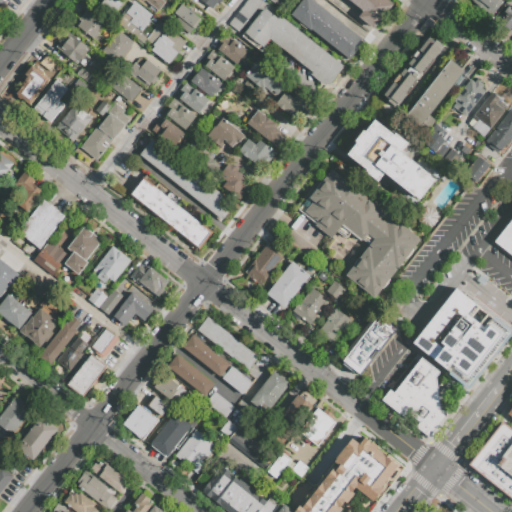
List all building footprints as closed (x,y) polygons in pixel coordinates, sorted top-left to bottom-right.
[(0,0),(9,0),(4,8),(0,5),(0,0)] [(132,0),(124,11),(122,10),(118,15),(116,14),(113,18),(100,8),(105,1),(103,0),(132,0)] [(134,0),(117,23),(143,43),(146,40),(157,25),(149,19),(152,14),(134,0)] [(162,0),(165,2),(161,7),(158,11),(144,0),(143,2),(140,0),(162,0)] [(222,0),(218,5),(216,4),(211,10),(199,0),(222,0)] [(247,0),(256,0),(264,6),(253,19),(251,17),(248,19),(251,21),(243,31),(241,29),(238,32),(228,24),(247,0)] [(301,0),(311,0),(365,41),(349,61),(307,28),(306,29),(299,24),(300,23),(290,15),(301,0)] [(369,0),(348,0),(362,10),(369,0)] [(369,0),(362,10),(358,17),(374,29),(393,4),(388,0),(369,0)] [(501,0),(501,1),(504,3),(494,17),(469,0),(501,0)] [(182,4),(201,19),(197,25),(189,34),(179,26),(181,24),(175,20),(177,17),(173,14),(182,4)] [(89,6),(109,21),(98,34),(101,36),(96,42),(77,26),(81,21),(79,19),(89,6)] [(161,7),(173,16),(167,23),(156,14),(158,11),(161,7)] [(264,8),(277,18),(279,16),(344,67),(329,85),(326,83),(324,86),(311,75),(312,73),(270,39),(261,51),(242,35),(264,8)] [(511,9),(510,8),(500,21),(511,30),(511,9)] [(160,21),(157,25),(146,40),(154,46),(151,50),(169,65),(187,42),(160,21)] [(118,30),(102,51),(118,63),(135,42),(118,30)] [(89,48),(85,54),(90,58),(83,66),(78,62),(76,65),(55,48),(68,31),(89,48)] [(428,37),(434,41),(435,39),(442,45),(439,49),(441,50),(433,60),(434,60),(424,74),(422,72),(417,78),(419,80),(407,95),(406,94),(397,105),(397,104),(394,107),(387,101),(388,99),(383,95),(384,93),(382,92),(388,85),(389,86),(392,82),(390,81),(397,72),(399,73),(403,68),(404,70),(408,65),(407,64),(410,59),(409,58),(417,47),(419,48),(422,45),(420,43),(425,37),(427,38),(428,37)] [(217,50),(237,65),(247,51),(233,40),(228,46),(223,42),(217,50)] [(204,66),(224,81),(235,67),(212,50),(206,57),(209,59),(204,66)] [(40,63),(50,71),(56,63),(46,55),(40,63)] [(147,59),(140,67),(134,62),(129,70),(147,84),(150,81),(153,83),(158,77),(155,75),(160,69),(147,59)] [(450,59),(405,115),(426,132),(436,121),(429,115),(453,84),(457,88),(468,74),(450,59)] [(255,61),(281,81),(280,83),(282,85),(274,96),(262,87),(260,89),(244,76),(255,61)] [(32,65),(36,68),(37,67),(44,72),(43,74),(50,80),(29,107),(15,96),(27,80),(23,76),(32,65)] [(141,89),(130,103),(102,81),(113,67),(141,89)] [(190,81),(211,97),(212,95),(222,84),(201,67),(190,81)] [(81,68),(92,76),(87,82),(76,74),(81,68)] [(470,79),(457,97),(456,96),(453,101),(456,103),(452,107),(465,117),(485,90),(481,88),(484,85),(477,79),(474,83),(470,79)] [(56,80),(33,109),(50,123),(64,105),(58,100),(67,89),(56,80)] [(177,97),(198,113),(208,100),(186,82),(180,90),(182,92),(177,97)] [(297,93),(310,102),(298,120),(276,105),(285,92),(293,98),(297,93)] [(491,93),(467,124),(485,138),(505,111),(504,111),(508,107),(500,101),(501,100),(491,93)] [(103,100),(110,106),(102,116),(94,110),(103,100)] [(80,108),(92,117),(82,131),(81,131),(73,141),(55,127),(63,116),(64,116),(73,103),(80,108)] [(115,103),(107,113),(108,115),(99,125),(98,124),(79,148),(96,161),(123,127),(130,119),(122,113),(125,110),(115,103)] [(166,115),(185,131),(188,126),(190,128),(198,118),(182,105),(177,111),(172,107),(166,115)] [(257,110),(275,124),(273,126),(280,132),(278,134),(284,138),(278,146),(273,142),(272,144),(246,124),(249,121),(244,118),(251,108),(256,112),(257,110)] [(511,112),(511,141),(502,154),(500,152),(498,155),(490,149),(491,147),(487,144),(511,112)] [(206,136),(221,147),(225,142),(232,147),(236,142),(239,144),(246,136),(222,118),(217,124),(216,123),(206,136)] [(165,119),(185,134),(176,146),(160,134),(163,130),(159,127),(165,119)] [(374,119),(365,131),(363,130),(355,140),(357,142),(347,154),(367,169),(365,172),(377,181),(384,173),(420,201),(438,177),(433,173),(434,173),(425,165),(415,157),(412,160),(401,151),(408,142),(395,132),(393,134),(374,119)] [(441,143),(443,139),(431,131),(421,145),(451,165),(458,155),(441,143)] [(138,155),(221,221),(234,204),(151,139),(138,155)] [(259,139),(276,152),(262,170),(238,151),(248,139),(255,144),(259,139)] [(221,171),(214,180),(184,158),(195,143),(209,152),(208,153),(211,155),(209,158),(218,164),(216,167),(221,171)] [(0,154),(0,179),(12,163),(0,154)] [(478,156),(491,166),(478,183),(465,173),(478,156)] [(229,163),(238,169),(237,170),(253,182),(240,200),(221,186),(226,179),(220,175),(229,163)] [(374,298),(382,287),(385,286),(388,283),(389,281),(389,279),(405,258),(408,256),(411,254),(412,251),(412,249),(420,239),(391,217),(390,219),(383,214),(386,210),(332,168),(324,178),(323,178),(298,210),(316,223),(314,225),(331,238),(336,231),(346,239),(350,233),(361,241),(362,240),(368,245),(345,276),(374,298)] [(23,170),(15,182),(25,189),(15,202),(27,211),(42,190),(32,183),(35,179),(23,170)] [(156,188),(142,177),(129,194),(143,205),(156,188)] [(156,188),(143,205),(154,214),(168,198),(156,188)] [(154,214),(165,222),(178,206),(168,198),(154,214)] [(43,199),(65,217),(39,249),(17,232),(43,199)] [(178,206),(165,222),(175,230),(188,214),(178,206)] [(3,214),(0,217),(0,232),(10,240),(20,227),(3,214)] [(175,230),(185,238),(198,222),(188,214),(175,230)] [(493,241),(511,256),(511,218),(493,241)] [(198,222),(185,238),(198,248),(211,232),(198,222)] [(83,226),(67,248),(73,252),(64,263),(78,274),(88,262),(86,260),(101,241),(83,226)] [(274,235),(286,244),(280,252),(268,242),(274,235)] [(51,241),(40,255),(57,269),(68,255),(51,241)] [(266,244),(283,258),(271,272),(273,273),(266,281),(265,280),(260,286),(244,273),(250,265),(266,244)] [(113,245),(93,270),(98,274),(97,276),(105,283),(109,278),(114,282),(131,260),(113,245)] [(0,259),(0,296),(9,285),(10,286),(19,274),(0,259)] [(310,275),(285,308),(266,294),(292,261),(310,275)] [(138,265),(129,277),(138,285),(140,283),(159,297),(164,290),(162,288),(168,281),(150,267),(148,269),(146,267),(144,269),(138,265)] [(51,289),(41,301),(21,286),(31,273),(51,289)] [(334,281),(345,290),(337,300),(326,291),(334,281)] [(457,287),(408,349),(421,359),(439,372),(465,393),(511,333),(511,331),(488,312),(480,322),(472,316),(480,306),(457,287)] [(96,288),(106,296),(99,306),(97,308),(87,300),(96,288)] [(123,296),(110,314),(99,306),(106,296),(113,288),(123,296)] [(329,301),(322,309),(320,307),(315,314),(317,315),(308,327),(293,315),(295,313),(292,311),(307,292),(309,293),(313,288),(329,301)] [(123,303),(132,291),(154,309),(143,322),(135,316),(137,314),(123,303)] [(8,293),(0,303),(0,314),(18,329),(31,312),(8,293)] [(137,314),(135,316),(133,319),(131,317),(124,326),(112,317),(123,303),(137,314)] [(40,307),(32,318),(31,317),(25,325),(24,325),(19,331),(40,348),(46,340),(45,339),(58,322),(40,307)] [(334,307),(350,320),(332,343),(317,332),(327,319),(325,318),(334,307)] [(376,313),(396,329),(378,351),(376,349),(369,357),(372,359),(360,374),(340,358),(376,313)] [(73,316),(68,323),(66,321),(38,357),(50,365),(77,330),(75,328),(80,321),(73,316)] [(216,324),(207,317),(197,330),(206,337),(216,324)] [(216,324),(206,337),(215,344),(225,331),(216,324)] [(105,328),(91,345),(100,353),(115,335),(105,328)] [(225,331),(215,344),(226,353),(236,339),(225,331)] [(182,347),(220,377),(229,365),(192,335),(182,347)] [(78,337),(71,345),(69,344),(55,362),(68,372),(82,354),(80,353),(87,344),(78,337)] [(236,339),(226,353),(237,362),(247,348),(236,339)] [(247,348),(237,362),(248,370),(258,357),(247,348)] [(91,354),(68,384),(83,396),(106,366),(91,354)] [(167,366),(205,396),(214,384),(177,354),(167,366)] [(439,372),(435,376),(439,414),(444,418),(428,437),(381,400),(390,390),(393,393),(421,359),(439,372)] [(231,366),(251,382),(241,394),(222,378),(231,366)] [(274,370),(249,402),(259,409),(263,403),(270,409),(291,382),(274,370)] [(154,387),(170,400),(178,391),(176,390),(179,386),(164,374),(154,387)] [(214,391),(234,407),(225,418),(205,403),(214,391)] [(15,394),(0,414),(0,426),(11,436),(30,412),(22,406),(25,402),(15,394)] [(297,394),(312,406),(296,428),(280,416),(297,394)] [(168,406),(161,415),(148,405),(155,396),(168,406)] [(138,404),(158,420),(143,440),(123,425),(138,404)] [(317,408),(299,432),(318,445),(335,422),(330,418),(333,415),(324,409),(322,412),(317,408)] [(203,415),(178,448),(176,446),(167,458),(150,445),(175,412),(188,421),(196,410),(203,415)] [(238,411),(252,422),(245,431),(241,428),(240,429),(230,421),(238,411)] [(40,416),(57,429),(33,461),(15,447),(40,416)] [(227,420),(236,427),(228,438),(219,431),(227,420)] [(501,421),(511,428),(511,442),(495,464),(511,477),(511,500),(467,464),(501,421)] [(237,428),(241,430),(242,429),(251,436),(250,438),(258,443),(259,442),(264,446),(256,457),(260,460),(257,464),(227,441),(237,428)] [(195,429),(174,456),(183,464),(186,461),(194,468),(201,459),(204,462),(213,451),(210,448),(213,444),(195,429)] [(404,467),(375,503),(355,488),(352,492),(354,493),(339,511),(294,511),(352,438),(359,443),(365,436),(378,446),(378,447),(404,467)] [(511,477),(495,464),(511,442),(511,477)] [(4,466),(14,475),(27,459),(16,451),(4,466)] [(282,453),(291,460),(286,466),(285,466),(274,480),(266,473),(282,453)] [(97,459),(89,470),(93,473),(94,472),(99,475),(98,476),(121,493),(130,481),(126,479),(127,477),(121,472),(120,473),(107,464),(107,463),(104,461),(103,463),(97,459)] [(308,467),(300,478),(291,471),(299,461),(308,467)] [(0,467),(0,492),(13,475),(1,466),(0,467)] [(207,497),(228,471),(220,466),(200,491),(207,497)] [(237,479),(217,504),(207,497),(228,471),(237,479)] [(84,473),(91,478),(93,475),(119,495),(108,511),(79,489),(80,488),(75,484),(84,473)] [(226,511),(246,486),(237,479),(217,504),(226,511)] [(240,511),(255,494),(246,486),(226,511),(240,511)] [(75,492),(78,494),(80,492),(96,505),(94,507),(99,511),(76,511),(64,502),(71,493),(73,495),(75,492)] [(142,492),(150,498),(148,501),(153,504),(146,511),(124,511),(127,509),(132,511),(137,506),(133,503),(142,492)] [(258,511),(266,502),(255,494),(240,511),(258,511)] [(266,502),(258,511),(273,511),(279,505),(270,498),(266,502)] [(51,511),(59,502),(66,508),(65,508),(70,511),(51,511)] [(164,511),(165,511),(151,503),(145,511),(164,511)]
